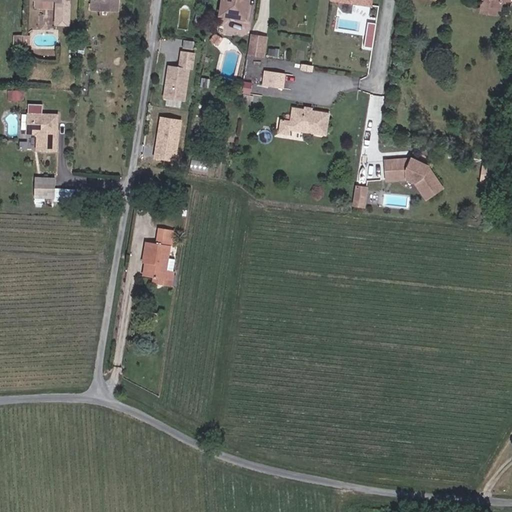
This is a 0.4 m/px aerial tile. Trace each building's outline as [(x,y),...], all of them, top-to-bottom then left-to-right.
[(63,0),(62,20),(75,20),(76,0),(63,0)] [(229,0),(228,7),(254,11),(255,0),(229,0)] [(504,6),(489,3),(488,10),(503,12),(504,6)] [(365,46),(373,47),(377,23),(369,21),(365,46)] [(221,32),(225,35),(230,29),(226,26),(221,32)] [(202,41),(203,33),(193,32),(192,40),(202,41)] [(274,34),(258,32),(256,51),(271,53),(274,34)] [(204,46),(191,44),(189,60),(178,58),(174,91),(195,94),(199,62),(202,62),(204,46)] [(287,81),(289,67),(269,64),(267,77),(287,81)] [(218,79),(219,72),(212,71),(211,78),(218,79)] [(328,130),(331,108),(313,105),(312,105),(312,107),(306,106),(306,104),(294,102),(292,116),(291,125),(328,130)] [(36,119),(36,132),(43,132),(46,132),(46,135),(45,148),(65,149),(66,129),(63,128),(63,124),(66,122),(67,115),(47,114),(46,118),(44,120),(36,119)] [(291,125),(292,116),(282,115),(280,128),(290,130),(291,125)] [(159,116),(156,158),(179,160),(183,117),(159,116)] [(43,132),(36,132),(35,141),(35,148),(45,148),(46,135),(46,132),(43,132)] [(410,154),(388,155),(389,176),(410,175),(419,179),(430,194),(445,184),(429,161),(415,154),(414,156),(410,156),(410,154)] [(65,177),(44,176),(44,190),(64,191),(65,177)] [(354,206),(367,207),(369,186),(356,185),(354,206)] [(168,230),(184,232),(185,222),(169,220),(168,230)] [(181,238),(183,238),(184,232),(168,230),(167,236),(181,238)] [(185,263),(178,261),(181,238),(167,236),(157,235),(155,251),(157,251),(155,269),(174,272),(174,277),(183,278),(185,263)]
